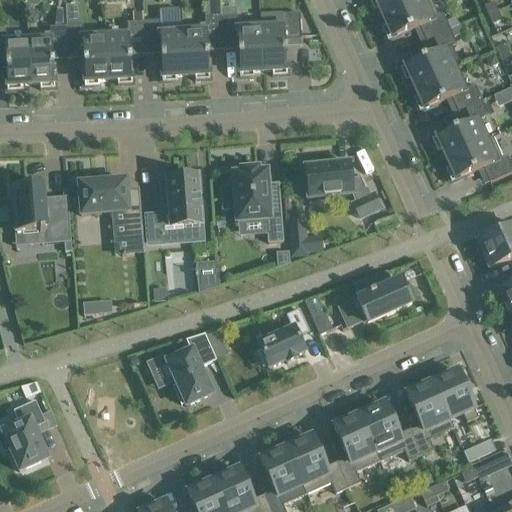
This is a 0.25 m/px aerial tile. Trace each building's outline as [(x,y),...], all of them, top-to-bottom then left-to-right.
[(367,0),(373,13),(379,10),(383,19),(424,0),(367,0)] [(438,18),(430,0),(424,0),(383,19),(387,27),(381,30),(387,43),(419,28),(426,42),(450,31),(459,27),(455,18),(446,23),(443,16),(438,18)] [(488,17),(498,12),(494,3),(484,7),(488,17)] [(82,5),(68,6),(69,19),(83,18),(82,5)] [(498,12),(488,17),(493,26),(502,22),(498,12)] [(301,41),(299,15),(282,16),(283,29),(261,30),(261,22),(260,22),(263,73),(272,72),(272,78),(287,78),(285,42),(301,41)] [(237,45),(239,80),(254,79),(253,74),(263,73),(260,22),(237,23),(237,18),(221,19),(222,46),(237,45)] [(207,47),(222,46),(221,19),(205,20),(205,25),(182,27),(185,77),(195,77),(195,83),(209,82),(207,47)] [(127,30),(105,31),(108,82),(117,81),(117,87),(132,86),(130,51),(145,50),(143,23),(127,24),(127,30)] [(176,78),(185,77),(182,27),(160,28),(160,23),(143,23),(145,50),(160,49),(162,85),(176,84),(176,78)] [(108,82),(105,31),(83,32),(82,27),(66,28),(67,55),(82,54),(84,89),(99,88),(98,82),(108,82)] [(50,34),(28,35),(30,86),(40,86),(40,92),(54,91),(52,55),(67,55),(66,28),(49,29),(50,34)] [(21,87),(30,86),(28,35),(27,35),(27,43),(6,45),(5,31),(0,31),(0,58),(5,58),(7,93),(21,93),(21,87)] [(399,70),(405,83),(411,81),(415,89),(454,72),(461,69),(452,48),(457,46),(450,31),(426,42),(432,56),(399,70)] [(497,53),(500,59),(509,55),(505,46),(495,50),(497,53)] [(486,58),(490,68),(501,62),(497,53),(486,58)] [(511,64),(511,61),(509,55),(500,59),(501,62),(504,68),(511,64)] [(451,99),(457,113),(482,102),(475,87),(463,92),(454,72),(415,89),(418,98),(413,100),(419,114),(451,99)] [(511,88),(493,97),(498,108),(511,102),(511,88)] [(443,152),(446,160),(493,139),(492,139),(485,142),(476,122),(488,117),(482,102),(457,113),(464,126),(431,141),(437,154),(443,152)] [(502,160),(493,139),(446,160),(450,169),(445,171),(451,184),(483,170),(490,185),(511,174),(511,169),(507,158),(502,160)] [(320,168),(304,170),(308,201),(353,197),(353,198),(356,204),(370,198),(361,178),(359,179),(360,180),(352,181),(350,165),(331,167),(320,168)] [(223,211),(236,210),(237,223),(266,221),(267,235),(268,245),(283,244),(278,185),(267,186),(266,174),(257,175),(257,171),(242,172),(242,176),(234,176),(235,189),(222,190),(223,211)] [(169,215),(145,217),(147,244),(163,243),(185,241),(184,228),(201,226),(198,179),(166,181),(166,185),(162,186),(163,200),(167,200),(169,215)] [(81,218),(111,215),(125,214),(127,240),(137,239),(138,255),(144,255),(139,191),(127,192),(126,182),(108,183),(96,184),(78,186),(81,218)] [(45,236),(46,246),(64,245),(65,254),(71,254),(66,191),(62,192),(63,199),(53,200),(53,203),(44,204),(43,186),(11,189),(14,235),(19,235),(37,233),(37,236),(45,236)] [(381,190),(374,190),(374,200),(385,199),(381,190)] [(295,215),(287,216),(288,228),(289,228),(296,227),(295,215)] [(399,226),(396,217),(395,217),(381,222),(373,225),(377,235),(399,226)] [(296,227),(289,228),(291,259),(307,258),(307,255),(322,254),(320,238),(305,240),(304,226),(296,227)] [(479,248),(476,249),(484,265),(486,264),(489,270),(511,259),(511,228),(477,244),(479,248)] [(287,254),(276,255),(277,270),(288,266),(287,254)] [(196,273),(195,273),(195,279),(197,279),(198,295),(219,289),(217,264),(196,265),(196,273)] [(391,287),(386,276),(390,274),(390,273),(349,287),(350,288),(355,287),(361,300),(357,302),(356,302),(360,311),(342,320),(346,329),(344,330),(345,332),(365,322),(367,327),(386,318),(411,307),(400,283),(391,287)] [(502,298),(499,300),(506,316),(509,315),(511,318),(511,317),(511,286),(499,292),(502,298)] [(167,305),(166,291),(154,292),(154,305),(167,305)] [(91,305),(83,306),(84,318),(92,317),(91,305)] [(309,334),(299,312),(287,317),(291,327),(272,335),(274,339),(257,346),(260,351),(256,353),(263,369),(267,367),(268,371),(285,363),(286,365),(297,361),(296,358),(305,354),(298,339),(309,334)] [(327,321),(314,326),(319,338),(332,332),(327,321)] [(212,396),(200,370),(216,362),(204,336),(186,342),(191,353),(166,364),(176,387),(173,388),(181,407),(184,405),(186,408),(212,396)] [(478,420),(457,373),(456,373),(451,375),(450,372),(434,380),(435,383),(432,384),(453,431),(450,422),(463,416),(466,425),(477,420),(478,420)] [(453,431),(432,384),(428,385),(427,383),(411,390),(412,393),(406,395),(420,426),(409,431),(421,458),(433,452),(429,442),(453,431)] [(36,385),(21,389),(26,400),(40,394),(36,385)] [(9,451),(19,474),(48,461),(34,430),(45,425),(35,403),(13,413),(19,426),(1,434),(3,436),(0,437),(0,445),(4,453),(9,451)] [(359,417),(380,464),(404,453),(408,463),(421,458),(409,431),(398,436),(384,405),(378,408),(377,405),(361,412),(362,415),(359,417)] [(380,464),(359,417),(355,418),(354,415),(338,423),(339,425),(333,428),(347,459),(336,464),(348,490),(360,485),(356,475),(380,464)] [(303,488),(307,496),(331,486),(335,496),(348,490),(336,464),(325,469),(311,438),(305,441),(304,438),(288,445),(289,448),(286,449),(303,488)] [(463,454),(468,465),(484,458),(479,447),(463,454)] [(284,511),(279,499),(303,488),(286,449),(281,452),(280,449),(264,456),(265,459),(260,461),(274,492),(263,497),(269,511),(284,511)] [(485,465),(473,470),(475,474),(479,482),(490,477),(485,465)] [(269,511),(263,497),(252,502),(238,471),(232,473),(231,471),(215,478),(216,481),(212,482),(225,511),(269,511)] [(467,488),(479,483),(479,482),(475,474),(463,479),(467,488)] [(225,511),(212,482),(209,484),(208,481),(192,488),(193,491),(187,494),(195,511),(225,511)] [(445,487),(433,492),(437,501),(449,496),(445,487)] [(491,487),(483,490),(487,499),(495,495),(491,487)] [(425,507),(437,501),(433,492),(421,498),(425,507)] [(511,511),(511,502),(492,511),(491,511),(511,511)] [(168,511),(165,503),(159,506),(158,503),(141,510),(142,511),(168,511)]
